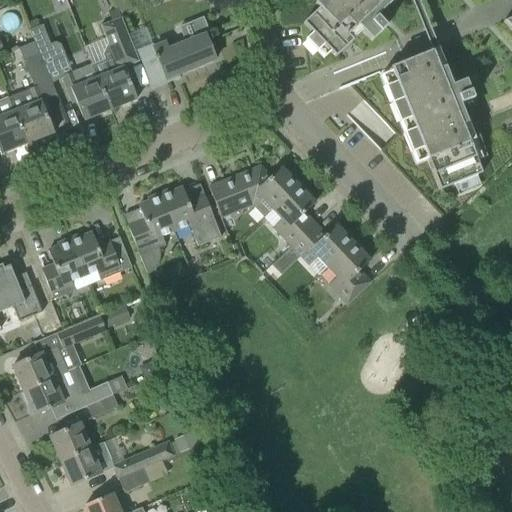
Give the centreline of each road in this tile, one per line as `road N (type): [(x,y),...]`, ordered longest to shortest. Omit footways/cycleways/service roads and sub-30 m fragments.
road 1 (residential): [(511,392),(409,259),(397,225),(273,100)]
road 2 (residential): [(0,208),(273,100)]
